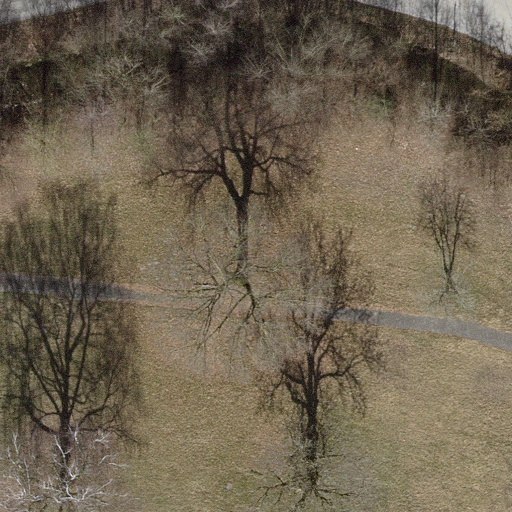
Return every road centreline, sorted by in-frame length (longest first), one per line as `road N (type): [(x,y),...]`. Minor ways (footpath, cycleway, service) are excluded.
road 1 (track): [(0,284),(432,324),(511,344)]
road 2 (unclassified): [(511,46),(401,0)]
